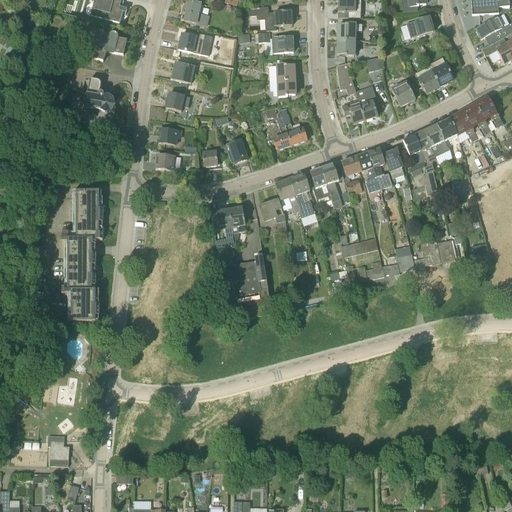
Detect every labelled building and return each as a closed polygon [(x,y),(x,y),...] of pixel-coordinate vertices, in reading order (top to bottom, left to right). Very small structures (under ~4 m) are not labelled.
[(121,2),(114,0),(94,0),(90,16),(120,25),(123,13),(126,14),(127,10),(120,8),(121,2)] [(425,0),(407,0),(409,9),(418,8),(418,7),(426,6),(425,0)] [(471,0),(472,16),(499,15),(498,9),(509,9),(508,0),(471,0)] [(359,1),(348,1),(338,1),(338,20),(359,20),(359,13),(359,1)] [(202,6),(198,5),(189,3),(184,23),(207,28),(210,18),(200,15),(202,6)] [(249,9),(249,18),(257,17),(257,15),(263,14),(267,14),(267,8),(249,9)] [(49,19),(52,13),(47,11),(44,12),(44,14),(43,16),(49,19)] [(291,13),(281,13),(274,13),(274,15),(265,15),(265,31),(266,31),(266,33),(276,32),(276,28),(292,27),(291,13)] [(43,31),(38,18),(33,19),(38,33),(43,31)] [(429,19),(419,22),(406,26),(408,33),(410,40),(419,37),(433,33),(429,19)] [(511,35),(511,24),(503,29),(497,19),(476,30),(481,41),(485,39),(489,48),(504,40),(511,35)] [(337,42),(357,42),(357,33),(361,33),(361,28),(358,28),(358,27),(355,27),(345,26),(345,27),(338,27),(337,42)] [(127,41),(117,39),(118,38),(118,37),(117,35),(116,34),(114,33),(112,33),(110,34),(109,35),(108,37),(103,35),(95,60),(103,62),(106,54),(113,56),(114,55),(123,57),(127,41)] [(270,34),(258,35),(258,44),(270,43),(270,34)] [(201,56),(205,37),(197,35),(196,39),(182,36),(178,52),(201,56)] [(33,48),(36,42),(24,36),(21,42),(33,48)] [(273,55),(278,55),(283,55),(293,54),(293,39),(283,40),(277,40),(272,40),(272,45),(273,54),(273,55)] [(511,54),(504,40),(489,48),(482,51),(485,58),(497,52),(505,67),(511,62),(511,54)] [(357,57),(357,42),(337,42),(337,56),(344,57),(344,58),(355,58),(355,56),(357,57)] [(49,60),(48,46),(39,47),(40,60),(49,60)] [(407,59),(410,53),(402,49),(399,55),(407,59)] [(372,61),(374,73),(383,71),(383,59),(372,61)] [(195,69),(185,67),(176,65),(172,81),(182,83),(182,84),(191,86),(195,69)] [(355,93),(347,65),(337,69),(340,92),(348,91),(350,96),(356,95),(355,93)] [(431,73),(440,89),(453,82),(449,75),(450,75),(446,67),(445,66),(431,73)] [(276,83),(294,82),(294,67),(286,68),(286,67),(275,67),(276,83)] [(440,89),(431,73),(417,80),(422,89),(423,89),(427,96),(440,89)] [(98,81),(97,81),(90,80),(88,90),(87,93),(85,101),(83,108),(105,113),(106,113),(107,113),(108,113),(109,113),(110,113),(111,112),(112,111),(113,110),(113,109),(114,109),(114,108),(114,107),(114,105),(114,104),(114,103),(113,102),(103,99),(103,97),(103,96),(103,95),(103,94),(102,94),(101,94),(100,93),(101,86),(101,85),(101,84),(100,83),(99,82),(98,82),(98,81)] [(294,82),(276,83),(277,97),(277,99),(278,99),(288,98),(288,97),(295,97),(294,82)] [(415,102),(405,83),(391,90),(400,109),(415,102)] [(358,102),(365,122),(377,118),(375,110),(378,109),(371,88),(355,93),(356,95),(358,102)] [(190,100),(179,97),(169,95),(166,110),(182,113),(183,108),(188,109),(190,100)] [(475,106),(485,123),(490,120),(492,122),(493,122),(497,130),(503,126),(488,99),(475,106)] [(353,127),(365,122),(358,102),(347,106),(348,108),(343,110),(345,118),(350,117),(353,127)] [(484,123),(485,123),(475,106),(462,113),(472,130),(478,127),(479,129),(480,129),(485,137),(490,134),(484,123)] [(282,118),(292,147),(307,142),(303,130),(294,133),(291,126),(286,112),(282,113),(281,108),(278,109),(281,118),(282,118)] [(278,109),(266,112),(268,122),(276,120),(281,118),(278,109)] [(268,122),(266,112),(258,113),(260,126),(268,124),(268,122)] [(472,130),(462,113),(450,121),(458,138),(465,134),(466,137),(468,136),(472,144),(478,141),(472,130)] [(254,126),(251,118),(243,120),(246,129),(254,126)] [(277,152),(292,147),(282,118),(281,118),(276,120),(282,136),(272,139),(277,152)] [(458,138),(450,121),(449,121),(436,127),(446,148),(447,150),(448,150),(454,147),(452,144),(459,141),(458,138)] [(433,154),(439,151),(441,156),(449,153),(448,150),(447,150),(446,148),(436,127),(423,133),(433,154)] [(182,133),(170,132),(160,131),(158,145),(177,147),(177,140),(181,141),(182,133)] [(423,133),(413,138),(425,163),(423,175),(428,198),(438,195),(433,173),(434,173),(432,164),(436,162),(433,154),(423,133)] [(414,202),(428,198),(423,175),(425,163),(413,138),(403,143),(410,158),(413,157),(414,159),(416,158),(419,165),(408,170),(413,180),(418,190),(412,191),(414,202)] [(237,169),(244,167),(243,164),(247,163),(247,162),(244,153),(242,146),(240,141),(230,145),(230,143),(224,145),(232,169),(236,167),(237,169)] [(489,150),(495,160),(502,156),(496,146),(489,150)] [(368,155),(380,190),(381,191),(392,187),(388,176),(383,177),(379,169),(385,167),(380,151),(368,155)] [(403,170),(400,161),(396,151),(384,156),(389,171),(390,171),(394,181),(404,177),(402,170),(403,170)] [(216,152),(203,153),(204,169),(217,168),(217,167),(219,167),(219,159),(217,159),(216,152)] [(374,192),(380,190),(368,155),(354,159),(360,175),(367,173),(374,192)] [(181,159),(174,159),(157,157),(156,171),(179,173),(181,159)] [(348,179),(360,175),(354,159),(341,164),(346,178),(344,179),(345,184),(349,183),(348,179)] [(321,170),(330,196),(333,204),(340,202),(335,185),(343,182),(339,167),(334,168),(333,166),(321,170)] [(305,176),(309,187),(311,186),(313,190),(312,191),(316,201),(330,196),(321,170),(305,176)] [(300,213),(301,220),(314,215),(310,203),(304,205),(301,196),(310,193),(308,187),(309,187),(305,176),(290,181),(300,213)] [(452,179),(451,179),(453,186),(459,184),(460,184),(458,177),(456,178),(452,179)] [(294,215),(300,213),(290,181),(275,186),(280,202),(288,199),(294,215)] [(358,181),(345,186),(351,208),(357,206),(354,196),(362,193),(358,181)] [(61,289),(61,295),(71,295),(71,323),(99,323),(99,318),(102,318),(102,313),(102,307),(99,307),(99,302),(99,297),(102,297),(102,292),(98,292),(98,256),(95,256),(95,251),(95,246),(98,246),(98,241),(99,241),(105,241),(105,235),(105,234),(102,234),(102,229),(102,224),(105,224),(105,210),(102,210),(102,205),(102,199),(103,199),(103,192),(101,192),(76,192),(76,234),(76,241),(67,241),(67,237),(68,237),(68,234),(62,234),(62,244),(67,244),(67,292),(64,292),(64,289),(61,289)] [(286,233),(287,233),(284,216),(283,216),(278,201),(259,207),(264,224),(276,220),(278,234),(282,233),(284,245),(288,244),(286,233)] [(231,230),(232,235),(246,233),(242,210),(228,212),(231,230)] [(214,233),(231,230),(228,212),(211,215),(214,233)] [(169,217),(150,268),(166,274),(185,223),(169,217)] [(458,221),(448,224),(451,236),(461,233),(458,221)] [(346,236),(339,237),(341,246),(348,244),(346,236)] [(463,244),(462,237),(454,238),(455,246),(463,244)] [(234,245),(233,239),(216,242),(217,252),(232,249),(235,249),(234,245)] [(358,244),(361,255),(378,251),(375,240),(358,244)] [(437,245),(441,265),(456,262),(453,242),(437,245)] [(441,265),(437,245),(436,243),(421,246),(423,258),(425,267),(441,265)] [(361,255),(358,244),(347,247),(342,248),(344,259),(361,255)] [(477,257),(478,266),(479,266),(491,264),(490,255),(477,257)] [(411,256),(401,258),(397,259),(400,274),(415,271),(412,260),(411,256)] [(254,259),(258,284),(259,283),(266,283),(262,257),(254,259)] [(465,268),(478,266),(477,257),(464,259),(464,260),(465,268)] [(412,260),(415,271),(425,268),(425,267),(423,258),(412,260)] [(383,279),(382,269),(381,263),(372,265),(373,270),(365,272),(367,282),(383,279)] [(382,269),(383,279),(399,276),(397,266),(382,269)] [(356,284),(353,267),(347,268),(350,285),(356,284)] [(367,282),(365,272),(365,269),(358,270),(361,283),(367,282)] [(511,298),(511,271),(503,295),(511,298)] [(259,283),(261,294),(262,300),(237,304),(225,306),(228,323),(272,316),(266,283),(259,283)] [(439,312),(456,317),(464,289),(447,285),(439,312)] [(155,346),(173,292),(156,287),(138,340),(155,346)] [(383,302),(377,328),(393,332),(400,306),(383,302)] [(323,316),(311,342),(327,349),(338,323),(323,316)] [(249,360),(265,365),(274,337),(257,332),(249,360)] [(208,367),(216,341),(199,336),(191,362),(208,367)] [(511,346),(495,396),(511,401),(511,346)] [(435,376),(450,383),(459,362),(443,355),(435,376)] [(143,359),(138,375),(164,383),(169,367),(143,359)] [(366,373),(347,424),(363,430),(382,379),(366,373)] [(287,394),(271,446),(287,451),(304,399),(287,394)] [(426,398),(409,447),(425,453),(442,403),(426,398)] [(210,470),(229,419),(212,413),(193,464),(210,470)] [(141,474),(158,422),(141,417),(124,469),(141,474)] [(479,435),(511,445),(511,427),(485,418),(479,435)] [(348,429),(336,457),(352,464),(364,436),(348,429)] [(69,449),(64,449),(64,438),(48,438),(47,448),(50,449),(50,463),(50,468),(68,469),(69,449)] [(478,478),(487,475),(484,462),(475,464),(478,478)] [(412,479),(412,472),(412,466),(388,466),(388,477),(401,477),(401,479),(412,479)] [(422,467),(416,471),(419,476),(425,473),(422,467)] [(212,479),(212,471),(203,471),(203,479),(212,479)] [(116,485),(133,486),(133,477),(116,477),(116,485)] [(79,489),(71,487),(67,501),(75,503),(79,489)] [(9,509),(10,493),(0,493),(0,511),(19,511),(20,509),(9,509)] [(451,496),(442,495),(442,508),(451,508),(451,496)] [(504,511),(511,509),(506,498),(499,501),(504,511)] [(249,511),(250,504),(242,504),(242,503),(234,503),(233,511),(249,511)]
